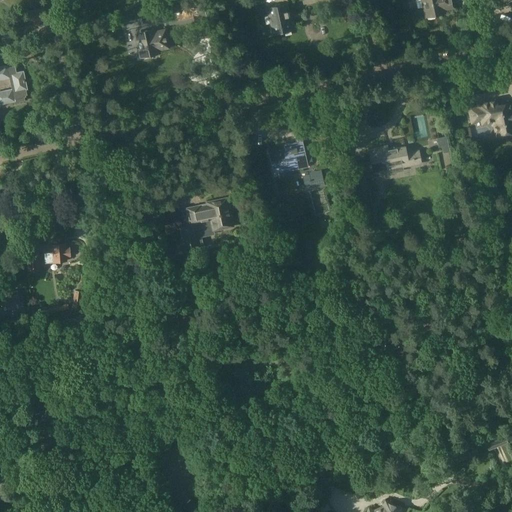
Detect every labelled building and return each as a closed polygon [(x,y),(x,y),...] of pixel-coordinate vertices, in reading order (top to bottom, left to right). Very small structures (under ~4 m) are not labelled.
[(421,0),(425,17),(445,13),(444,10),(454,8),(452,0),(421,0)] [(215,6),(222,13),(227,8),(225,6),(224,7),(220,2),(215,6)] [(286,4),(267,8),(272,34),(294,29),(291,16),(289,16),(286,4)] [(345,8),(338,7),(336,16),(344,17),(345,8)] [(135,33),(140,57),(150,55),(150,52),(169,48),(165,29),(155,32),(154,29),(135,33)] [(14,89),(0,91),(0,103),(14,101),(14,99),(26,97),(24,89),(26,89),(23,71),(16,73),(15,65),(7,67),(7,65),(0,66),(0,79),(11,77),(14,89)] [(469,109),(472,122),(482,120),(483,123),(494,120),(497,135),(506,133),(507,139),(511,137),(511,111),(509,103),(509,104),(496,106),(495,101),(479,104),(479,106),(469,109)] [(420,119),(409,120),(411,144),(423,142),(420,119)] [(449,153),(448,146),(446,137),(429,139),(430,148),(442,147),(443,154),(449,153)] [(276,149),(268,150),(273,171),(300,165),(300,167),(307,166),(302,143),(283,147),(283,149),(276,151),(276,149)] [(402,172),(401,167),(409,166),(422,164),(419,150),(406,152),(405,146),(387,150),(387,145),(368,149),(373,173),(390,169),(391,174),(402,172)] [(312,188),(324,186),(321,171),(309,174),(309,175),(302,177),(304,186),(311,184),(312,188)] [(290,188),(297,185),(293,175),(286,177),(290,188)] [(188,215),(179,217),(180,225),(179,225),(185,250),(198,247),(195,233),(212,229),(212,230),(233,226),(227,197),(206,202),(207,204),(186,208),(188,215)] [(166,241),(152,245),(155,258),(170,255),(166,241)] [(45,254),(46,262),(66,260),(66,256),(70,256),(69,248),(65,248),(65,244),(52,246),(53,253),(45,254)] [(27,272),(40,271),(39,255),(26,256),(27,272)] [(71,306),(79,308),(82,292),(74,290),(71,306)] [(17,291),(0,294),(3,305),(6,305),(7,310),(16,308),(15,302),(19,302),(17,291)] [(192,297),(175,293),(172,305),(177,306),(176,313),(188,315),(192,297)] [(48,313),(68,308),(67,304),(47,309),(48,313)] [(51,406),(39,414),(49,429),(61,419),(51,406)] [(511,426),(453,451),(458,463),(511,440),(511,426)] [(165,441),(160,429),(147,434),(152,446),(165,441)] [(310,503),(307,498),(298,502),(301,508),(310,503)] [(398,511),(400,507),(385,501),(383,506),(373,510),(369,508),(367,511),(398,511)]
